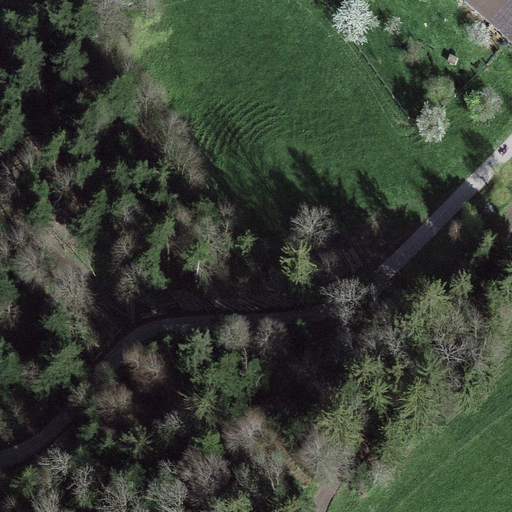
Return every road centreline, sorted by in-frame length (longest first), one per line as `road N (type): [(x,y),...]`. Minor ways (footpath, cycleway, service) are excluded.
road 1 (unclassified): [(0,459),(34,445),(110,366),(153,336),(178,325),(304,315),(367,286),(511,146)]
road 2 (track): [(511,208),(399,340),(288,395),(259,419),(210,511)]
road 3 (track): [(511,243),(451,361),(344,463),(315,511)]
